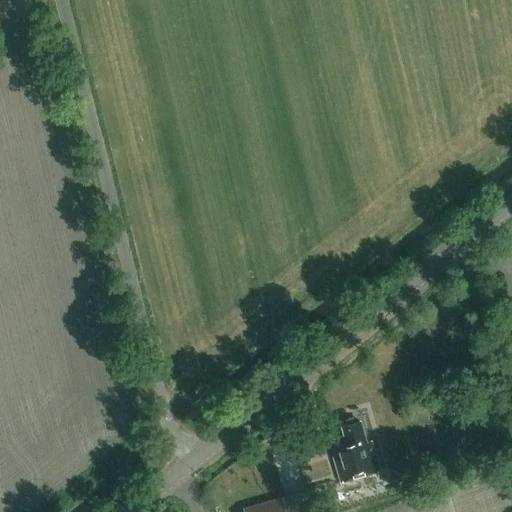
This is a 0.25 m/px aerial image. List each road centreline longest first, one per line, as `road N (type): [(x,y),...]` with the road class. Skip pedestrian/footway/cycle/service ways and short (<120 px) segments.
road 1 (unclassified): [(179,472),(60,0)]
road 2 (tertiary): [(179,472),(511,205)]
